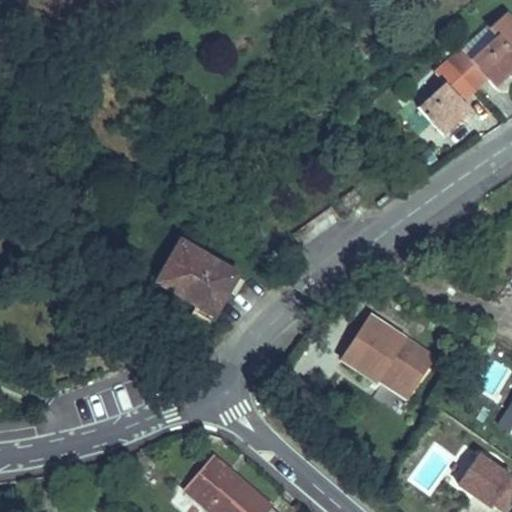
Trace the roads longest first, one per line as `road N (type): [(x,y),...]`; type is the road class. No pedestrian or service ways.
road 1 (residential): [(219,397),(309,286),(511,144)]
road 2 (residential): [(0,454),(219,397)]
road 3 (residential): [(349,511),(219,397)]
